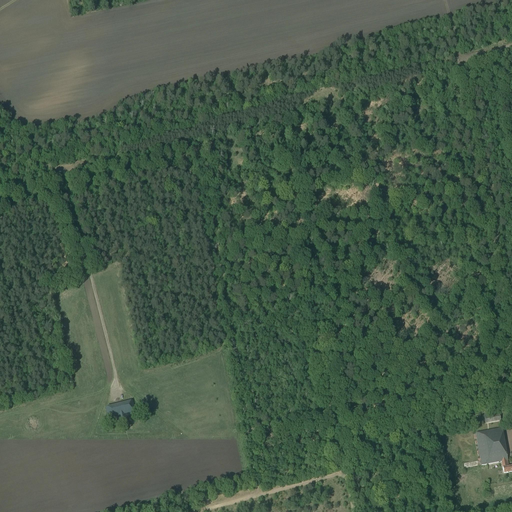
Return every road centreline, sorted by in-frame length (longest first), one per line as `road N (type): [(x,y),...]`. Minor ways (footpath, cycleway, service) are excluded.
road 1 (track): [(249,429),(202,182),(175,167),(69,192)]
road 2 (unclassified): [(511,45),(471,56),(464,66),(511,318)]
road 3 (track): [(119,396),(69,192)]
road 4 (track): [(353,511),(340,474),(196,511)]
